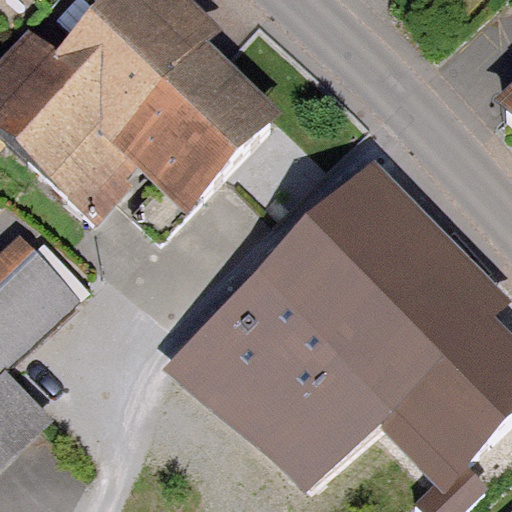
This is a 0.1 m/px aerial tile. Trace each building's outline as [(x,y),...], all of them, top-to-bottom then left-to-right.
[(189,211),(280,114),(207,45),(221,30),(189,0),(110,0),(55,59),(32,38),(0,72),(0,132),(99,224),(133,188),(125,181),(140,165),(189,211)] [(24,0),(36,10),(44,0),(24,0)] [(511,91),(494,108),(511,125),(511,91)] [(383,432),(495,320),(511,305),(376,171),(184,365),(319,499),(383,432)] [(25,240),(0,263),(0,470),(52,422),(9,375),(85,305),(25,240)] [(511,337),(495,320),(383,432),(439,489),(420,508),(423,511),(465,511),(486,492),(466,471),(484,454),(511,426),(511,337)]
